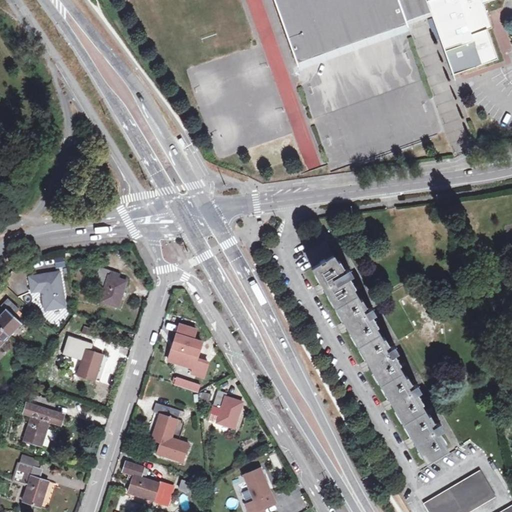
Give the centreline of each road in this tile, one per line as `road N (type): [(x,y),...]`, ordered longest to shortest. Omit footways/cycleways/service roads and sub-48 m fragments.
road 1 (secondary): [(374,511),(208,210)]
road 2 (secondary): [(182,214),(355,511)]
road 3 (tertiary): [(208,210),(511,167)]
road 4 (unclassified): [(167,280),(184,277),(202,290),(244,380),(323,511)]
road 5 (secondary): [(41,0),(182,214)]
road 6 (secondary): [(208,210),(65,0)]
road 7 (residential): [(167,280),(89,511)]
road 8 (residential): [(140,196),(12,0)]
road 9 (tertiary): [(147,219),(55,233),(0,254)]
